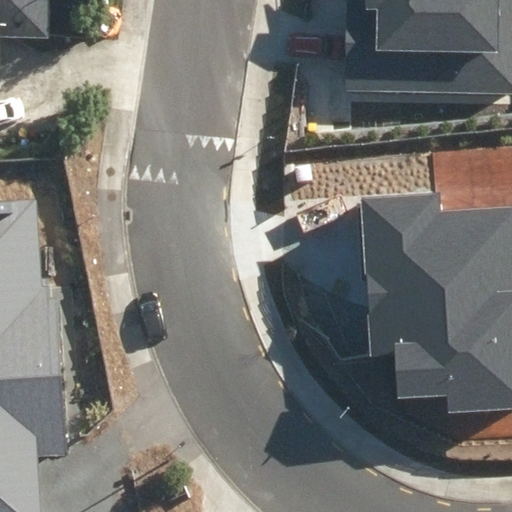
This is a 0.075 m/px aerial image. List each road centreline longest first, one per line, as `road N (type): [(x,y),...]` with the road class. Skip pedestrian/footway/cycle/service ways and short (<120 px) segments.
road 1 (residential): [(204,0),(178,140),(182,289)]
road 2 (residential): [(290,465),(204,388),(182,289)]
